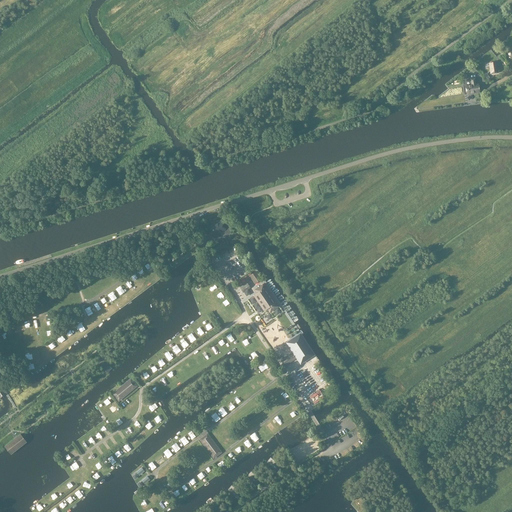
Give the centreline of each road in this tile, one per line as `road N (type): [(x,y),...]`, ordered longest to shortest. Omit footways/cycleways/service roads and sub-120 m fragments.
road 1 (tertiary): [(192,215),(385,153),(511,137)]
road 2 (tertiary): [(0,276),(192,215)]
road 3 (track): [(82,305),(199,232)]
